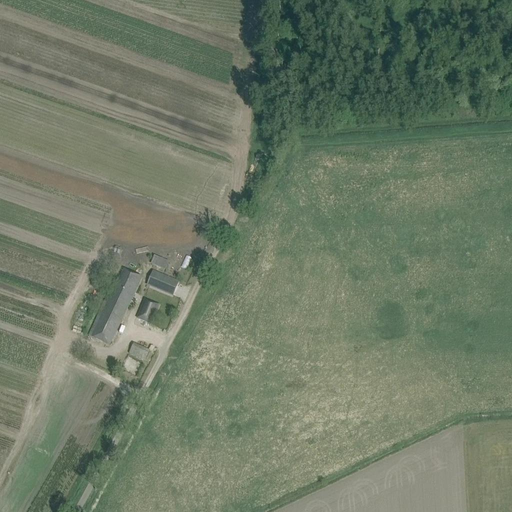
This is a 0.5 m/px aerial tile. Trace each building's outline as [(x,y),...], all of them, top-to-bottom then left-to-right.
[(151,264),(166,270),(170,261),(155,255),(151,264)] [(88,336),(102,343),(110,346),(142,278),(124,269),(113,291),(110,290),(88,336)] [(153,273),(148,286),(173,296),(178,283),(153,273)] [(142,311),(138,319),(151,324),(159,306),(146,301),(144,305),(142,311)] [(150,352),(135,344),(130,354),(146,362),(150,352)]
